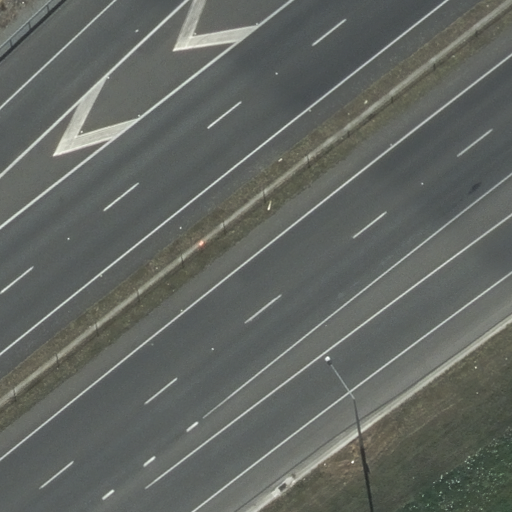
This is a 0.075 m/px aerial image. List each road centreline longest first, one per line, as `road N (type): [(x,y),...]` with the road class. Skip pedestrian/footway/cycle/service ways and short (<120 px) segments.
road 1 (motorway): [(511,118),(15,511)]
road 2 (motorway): [(511,247),(343,368),(57,511)]
road 3 (motorway): [(0,311),(398,0)]
road 4 (motorway): [(0,147),(159,0)]
